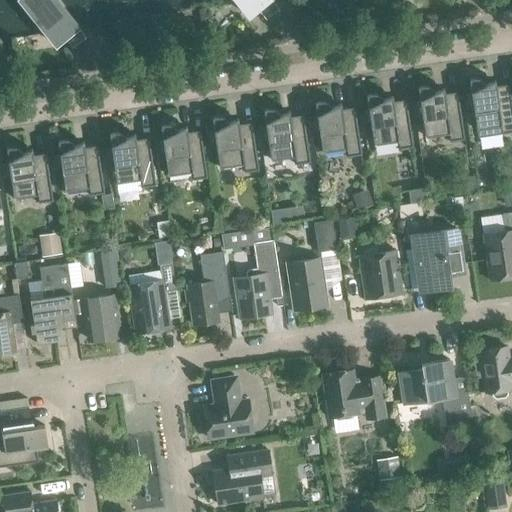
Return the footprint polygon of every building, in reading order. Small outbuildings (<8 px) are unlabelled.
[(30,0),(23,6),(45,33),(51,40),(60,33),(72,48),(85,38),(55,0),(30,0)] [(234,0),(238,4),(243,11),(253,4),(265,20),(278,9),(271,0),(234,0)] [(472,107),(477,137),(511,132),(511,110),(508,84),(495,86),(494,80),(485,84),(484,83),(483,82),(481,80),(479,79),(477,78),(476,78),(474,78),(472,78),(470,79),(468,80),(470,94),(465,94),(464,94),(463,94),(465,109),(467,109),(467,108),(472,107)] [(424,137),(450,133),(451,141),(464,139),(457,92),(444,94),(443,88),(443,87),(433,92),(432,91),(432,90),(430,88),(429,87),(428,87),(426,86),(425,86),(423,86),(421,86),(419,86),(418,87),(417,88),(419,101),(413,102),(413,101),(412,102),(414,117),(415,117),(415,116),(421,115),(424,137)] [(373,144),(399,141),(400,149),(412,147),(405,100),(392,102),(391,95),(382,100),(381,98),(380,97),(379,96),(377,95),(374,94),(373,93),(371,93),(369,94),(367,94),(365,95),(366,96),(368,109),(362,110),(362,109),(360,109),(363,124),(364,124),(370,123),(373,144)] [(321,152),(347,148),(349,157),(361,155),(354,107),(341,109),(340,103),(330,107),(329,105),(327,104),(326,102),(323,101),(321,101),(319,101),(317,102),(316,102),(314,103),(316,117),(310,118),(310,117),(309,117),(311,132),(312,132),(312,131),(318,130),(321,152)] [(270,160),(296,156),(297,164),(310,162),(302,115),(289,117),(288,111),(288,110),(279,115),(278,113),(277,112),(276,111),(275,111),(273,110),(271,109),(269,109),(267,109),(265,109),(264,110),(263,111),(265,124),(259,125),(258,125),(260,140),(261,140),(261,139),(267,138),(270,160)] [(219,167),(244,164),(246,172),(258,170),(251,123),(238,125),(237,118),(228,123),(226,121),(225,119),(224,118),(222,117),(221,117),(219,116),(218,116),(216,116),(213,117),(211,118),(211,119),(213,132),(207,133),(207,132),(206,132),(208,147),(210,147),(215,146),(219,167)] [(167,175),(193,171),(194,180),(207,178),(200,130),(187,132),(186,126),(185,126),(176,130),(175,128),(173,126),(171,125),(169,124),(166,124),(164,124),(161,125),(160,126),(162,139),(156,141),(156,140),(155,140),(157,155),(158,155),(158,154),(164,153),(167,175)] [(116,183),(142,179),(143,187),(155,186),(148,138),(135,140),(134,134),(134,133),(125,138),(124,137),(123,136),(122,134),(120,133),(118,132),(116,132),(114,132),(113,132),(111,132),(109,133),(108,134),(109,134),(111,147),(105,148),(103,148),(105,163),(107,163),(107,162),(112,161),(116,183)] [(64,191),(90,187),(92,195),(104,193),(97,146),(84,148),(83,141),(73,146),(72,144),(72,143),(70,142),(68,141),(66,140),(64,139),(62,139),(59,140),(57,141),(57,142),(59,155),(53,156),(53,155),(52,155),(54,171),(55,170),(61,169),(64,191)] [(13,198),(39,194),(40,203),(52,201),(45,153),(32,155),(31,149),(22,153),(21,152),(20,151),(19,149),(17,148),(16,148),(14,147),(12,147),(10,147),(9,147),(7,148),(5,149),(6,149),(8,163),(2,164),(2,163),(0,163),(3,178),(4,178),(4,177),(10,176),(13,198)] [(474,177),(460,179),(463,194),(476,192),(474,177)] [(172,181),(164,182),(165,190),(173,189),(172,181)] [(424,189),(408,191),(410,203),(426,201),(424,189)] [(511,192),(502,194),(504,206),(511,205),(511,192)] [(368,193),(352,200),(357,210),(372,204),(368,193)] [(111,194),(100,195),(102,210),(113,209),(111,194)] [(511,212),(501,214),(504,231),(482,234),(489,280),(511,277),(511,212)] [(354,215),(336,217),(340,240),(357,237),(354,215)] [(236,217),(223,218),(224,230),(237,229),(236,217)] [(313,223),(317,252),(335,249),(331,220),(313,223)] [(423,234),(414,246),(421,291),(448,287),(447,274),(462,272),(456,229),(423,234)] [(244,232),(221,235),(223,249),(247,246),(244,232)] [(59,239),(40,241),(42,257),(61,254),(59,239)] [(268,296),(271,292),(281,291),(273,240),(252,243),(256,268),(248,270),(245,273),(246,276),(234,278),(240,318),(270,313),(268,296)] [(365,248),(362,252),(362,255),(359,255),(365,299),(401,294),(394,250),(378,253),(377,249),(373,247),(365,248)] [(129,248),(118,250),(119,260),(125,259),(130,253),(129,248)] [(114,250),(98,252),(103,288),(119,286),(114,250)] [(189,302),(193,325),(218,321),(215,299),(229,297),(222,252),(199,255),(203,283),(187,285),(187,290),(184,290),(186,302),(189,302)] [(286,263),(293,310),(326,305),(319,258),(286,263)] [(14,263),(16,279),(28,277),(25,261),(14,263)] [(128,285),(135,333),(169,328),(164,292),(175,291),(171,263),(159,265),(161,281),(128,285)] [(29,324),(30,334),(34,333),(36,344),(55,341),(56,345),(67,344),(64,329),(76,327),(67,264),(39,268),(43,298),(30,300),(33,324),(29,324)] [(0,353),(15,351),(11,324),(22,322),(18,295),(0,297),(0,353)] [(87,323),(89,340),(118,336),(112,295),(83,300),(85,313),(84,316),(85,321),(87,323)] [(511,385),(511,382),(511,360),(508,361),(506,347),(478,351),(480,362),(476,363),(473,367),(475,375),(478,378),(482,377),(485,392),(492,391),(492,395),(495,398),(504,397),(506,393),(506,389),(511,388),(511,385)] [(467,392),(454,394),(449,359),(428,362),(429,367),(417,369),(417,365),(398,365),(397,365),(403,404),(441,398),(445,424),(471,420),(467,392)] [(360,382),(353,383),(351,370),(322,374),(328,418),(358,413),(358,412),(365,411),(366,419),(384,416),(378,376),(360,379),(360,382)] [(203,407),(208,438),(252,431),(248,400),(239,402),(235,377),(211,381),(214,397),(216,397),(217,405),(203,407)] [(0,447),(0,466),(37,461),(35,448),(47,447),(44,425),(32,427),(31,422),(30,422),(28,408),(0,412),(0,427),(2,427),(3,431),(1,431),(4,447),(0,447)] [(229,469),(213,472),(217,504),(262,497),(259,477),(271,475),(267,449),(233,455),(234,466),(232,466),(229,469)] [(472,458),(437,464),(440,482),(475,477),(472,458)] [(397,463),(377,466),(379,480),(400,477),(397,463)] [(503,483),(484,485),(487,509),(506,506),(503,483)] [(56,511),(55,501),(31,504),(29,493),(0,497),(0,499),(1,511),(56,511)]
